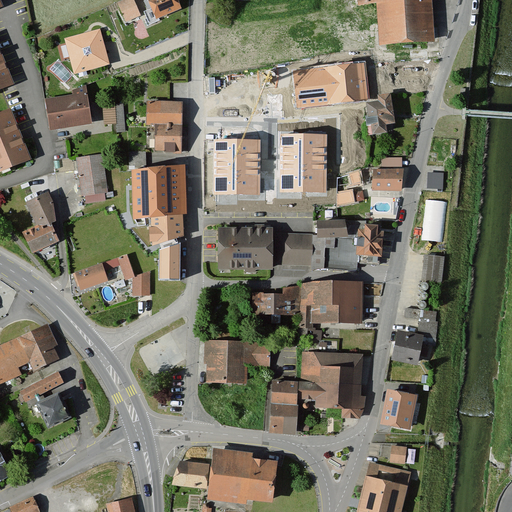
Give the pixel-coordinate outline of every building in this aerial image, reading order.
[(141,17),(132,0),(127,0),(117,4),(126,24),(141,17)] [(179,10),(175,0),(145,0),(153,20),(179,10)] [(436,40),(433,0),(358,0),(359,6),(382,5),(384,44),(436,40)] [(371,17),(357,18),(357,26),(371,25),(371,17)] [(108,66),(100,32),(66,40),(75,74),(108,66)] [(340,37),(296,45),(299,61),(342,53),(340,37)] [(429,50),(413,50),(413,61),(430,60),(429,50)] [(0,56),(0,88),(11,84),(0,56)] [(285,65),(274,67),(277,83),(288,81),(285,65)] [(295,73),(298,112),(313,111),(312,106),(368,101),(365,67),(295,73)] [(75,97),(47,102),(51,127),(93,121),(88,85),(74,87),(74,90),(75,97)] [(397,125),(395,95),(383,96),(384,108),(378,109),(380,123),(375,124),(376,137),(390,135),(390,126),(397,125)] [(118,131),(126,130),(123,103),(103,105),(105,122),(117,121),(118,131)] [(153,126),(181,126),(181,104),(144,104),(144,125),(153,126)] [(9,110),(0,113),(0,170),(29,159),(9,110)] [(180,153),(181,126),(153,126),(153,150),(163,150),(163,153),(180,153)] [(327,135),(281,135),(280,191),(326,192),(327,135)] [(260,140),(214,140),(213,196),(259,197),(260,140)] [(145,165),(145,151),(130,151),(130,165),(145,165)] [(103,153),(77,157),(83,196),(109,193),(103,153)] [(402,157),(390,158),(390,167),(403,166),(402,157)] [(156,216),(180,215),(178,168),(125,173),(125,199),(119,202),(119,218),(156,216)] [(365,200),(361,168),(339,177),(338,205),(365,200)] [(402,189),(402,170),(374,169),(374,188),(402,189)] [(444,187),(444,171),(429,170),(428,187),(444,187)] [(37,226),(23,233),(33,255),(57,243),(48,225),(55,222),(53,202),(48,192),(26,202),(37,226)] [(427,197),(421,238),(442,241),(448,200),(427,197)] [(375,208),(383,209),(384,201),(375,200),(375,208)] [(181,235),(180,215),(156,216),(156,244),(181,235)] [(319,235),(313,235),(312,265),(312,273),(324,273),(324,269),(359,270),(359,256),(384,257),(387,231),(380,231),(380,226),(348,225),(348,221),(319,220),(319,235)] [(272,228),(216,227),(216,270),(272,270),(272,228)] [(312,265),(313,235),(277,234),(277,264),(312,265)] [(180,246),(160,254),(160,284),(178,284),(180,246)] [(134,277),(127,255),(118,258),(125,280),(134,277)] [(446,257),(426,256),(424,280),(445,281),(446,257)] [(103,265),(74,275),(76,281),(78,281),(81,290),(108,280),(103,265)] [(151,274),(134,279),(133,296),(150,296),(151,274)] [(313,284),(304,286),(300,339),(306,339),(306,333),(311,333),(311,326),(363,327),(364,284),(313,284)] [(297,317),(299,288),(284,291),(283,297),(252,297),(252,314),(286,314),(286,317),(297,317)] [(438,313),(406,309),(405,319),(420,321),(419,326),(439,328),(440,323),(437,322),(438,313)] [(439,328),(419,326),(418,336),(399,334),(394,357),(421,362),(425,342),(437,343),(439,328)] [(31,370),(56,359),(42,330),(0,349),(0,381),(1,384),(18,376),(15,369),(27,363),(31,370)] [(271,342),(206,340),(204,381),(247,383),(247,365),(270,366),(271,342)] [(302,382),(358,385),(360,356),(303,354),(302,382)] [(57,373),(18,392),(23,403),(62,383),(57,373)] [(299,383),(274,381),(271,431),(296,433),(299,383)] [(362,409),(364,397),(358,398),(358,385),(302,382),(300,403),(303,406),(304,409),(308,410),(310,407),(309,404),(305,404),(305,400),(317,401),(316,410),(343,410),(343,420),(358,420),(362,409)] [(388,392),(382,426),(408,431),(415,397),(388,392)] [(55,396),(35,406),(46,428),(67,418),(55,396)] [(406,446),(392,444),(391,460),(404,461),(406,446)] [(0,483),(15,475),(0,447),(0,483)] [(248,498),(252,461),(215,457),(210,493),(248,498)] [(271,501),(275,464),(252,461),(248,498),(271,501)] [(205,490),(208,465),(183,462),(172,485),(205,490)] [(400,511),(410,473),(372,463),(359,511),(400,511)] [(38,511),(32,499),(11,509),(12,511),(38,511)] [(132,511),(130,503),(108,509),(108,511),(132,511)]
